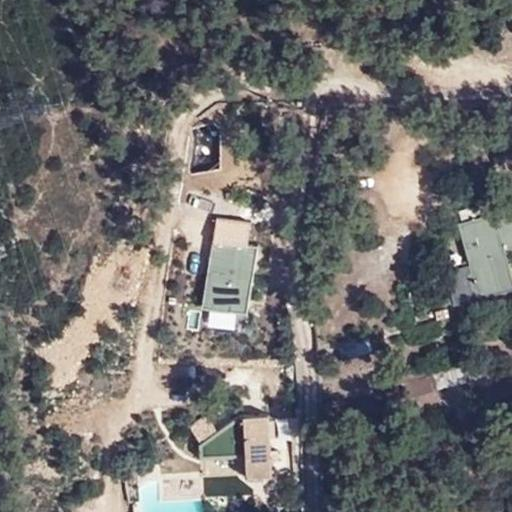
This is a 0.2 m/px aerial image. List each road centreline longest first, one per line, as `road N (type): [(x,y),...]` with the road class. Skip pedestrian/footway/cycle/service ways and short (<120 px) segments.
road 1 (unknown): [(122,436),(193,110),(212,82),(263,71),(323,86)]
road 2 (residential): [(511,91),(323,86)]
